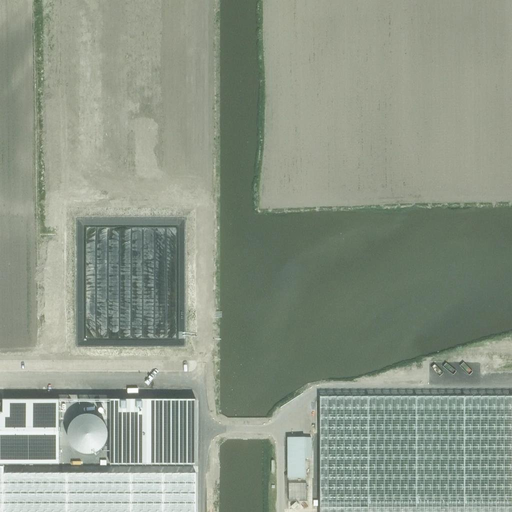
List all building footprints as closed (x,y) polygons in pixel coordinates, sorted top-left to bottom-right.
[(511,511),(511,397),(320,398),(320,511),(511,511)] [(196,398),(110,398),(110,463),(196,463),(196,398)] [(60,465),(60,400),(3,400),(3,403),(0,403),(0,465),(4,465),(51,465),(57,465),(60,465)] [(306,438),(288,438),(288,478),(306,478),(306,438)] [(0,511),(196,511),(196,474),(58,474),(51,474),(4,474),(4,465),(0,465),(0,511)]
